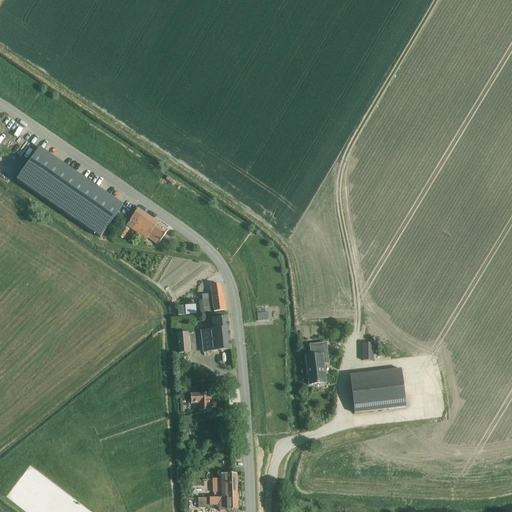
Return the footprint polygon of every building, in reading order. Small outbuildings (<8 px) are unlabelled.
[(100,239),(117,214),(123,206),(39,148),(17,181),(100,239)] [(158,245),(168,231),(158,224),(138,210),(126,226),(146,240),(148,238),(158,245)] [(222,296),(220,285),(210,286),(214,312),(225,311),(224,296),(222,296)] [(200,314),(210,312),(208,294),(202,295),(202,300),(198,301),(200,314)] [(196,314),(195,305),(185,306),(177,306),(178,316),(196,314)] [(213,331),(201,332),(203,353),(231,350),(228,319),(212,320),(213,331)] [(188,333),(177,334),(178,354),(190,353),(188,333)] [(324,385),(324,384),(326,383),(323,364),(328,363),(326,344),(310,346),(311,357),(305,358),(309,386),(318,384),(320,386),(324,385)] [(363,345),(363,361),(373,361),(373,345),(363,345)] [(363,412),(404,407),(400,371),(358,376),(348,377),(353,413),(363,412)] [(217,408),(216,393),(197,394),(191,394),(191,405),(198,404),(198,411),(210,411),(210,408),(217,408)] [(183,425),(192,425),(191,416),(183,416),(183,425)] [(238,498),(237,474),(221,474),(221,479),(212,479),(213,493),(214,493),(214,498),(214,499),(238,498)] [(214,499),(214,498),(198,499),(199,509),(210,508),(210,506),(216,506),(216,508),(218,508),(218,511),(238,511),(238,498),(214,499)]
